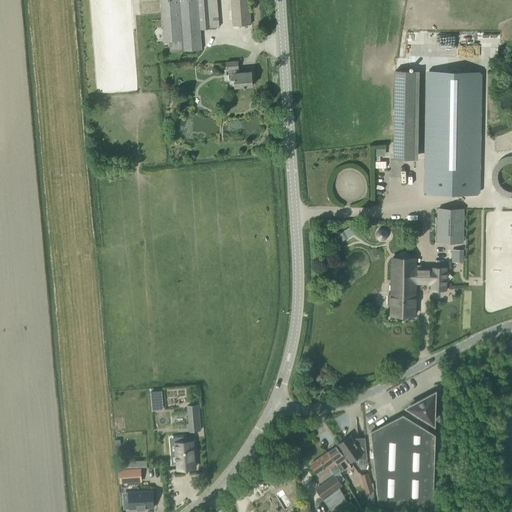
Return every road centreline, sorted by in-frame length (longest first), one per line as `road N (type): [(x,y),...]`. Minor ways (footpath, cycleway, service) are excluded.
road 1 (tertiary): [(278,399),(298,316),(280,0)]
road 2 (unclassified): [(511,328),(344,404),(309,410),(278,399)]
road 3 (tertiary): [(193,511),(242,460),(278,399)]
